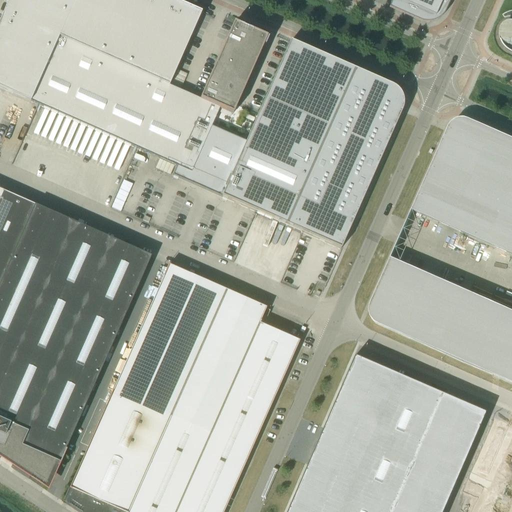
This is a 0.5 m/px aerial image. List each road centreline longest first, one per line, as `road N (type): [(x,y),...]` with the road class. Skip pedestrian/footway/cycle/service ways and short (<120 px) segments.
road 1 (unclassified): [(0,174),(337,322)]
road 2 (unclassified): [(439,91),(337,322)]
road 3 (unclassified): [(231,0),(439,91)]
road 4 (unclassified): [(337,322),(253,511)]
road 5 (unclassified): [(511,403),(337,322)]
road 6 (unclassified): [(455,53),(333,0)]
